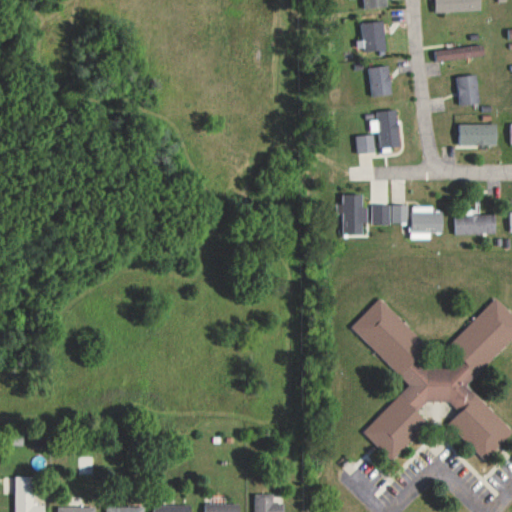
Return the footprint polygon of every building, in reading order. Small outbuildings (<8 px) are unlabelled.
[(365,0),(367,10),(388,7),(386,0),(365,0)] [(483,11),(482,0),(435,0),(436,12),(483,11)] [(363,22),(364,50),(386,49),(385,22),(363,22)] [(485,55),(483,43),(436,51),(439,63),(485,55)] [(372,96),(391,95),(390,66),(370,67),(372,96)] [(459,76),(460,105),(479,104),(478,75),(459,76)] [(380,131),(382,148),(401,146),(397,109),(376,111),(377,120),(370,120),(371,132),(380,131)] [(498,124),(461,124),(462,145),(498,145),(498,124)] [(373,134),(356,136),(358,154),(376,152),(373,134)] [(364,195),(343,195),(344,235),(365,235),(364,195)] [(408,204),(392,205),(392,223),(408,222),(408,204)] [(372,224),(389,224),(389,205),(371,205),(372,224)] [(433,206),(411,206),(412,239),(431,239),(431,233),(444,233),(443,212),(433,212),(433,206)] [(456,234),(496,233),(496,214),(456,215),(456,234)] [(409,385),(363,431),(384,451),(387,451),(394,458),(428,423),(420,408),(427,401),(448,400),(460,411),(451,420),(455,428),(486,458),(511,431),(511,428),(467,384),(511,337),(511,311),(496,296),(455,338),(455,345),(461,356),(454,363),(447,367),(426,367),(418,359),(426,350),(426,342),(380,297),(351,326),(382,356),(384,359),(406,381),(409,385)] [(15,511),(45,511),(46,504),(35,505),(34,475),(15,476),(15,511)] [(284,511),(285,502),(274,503),(274,494),(255,495),(255,511),(284,511)] [(241,511),(241,503),(206,504),(206,511),(241,511)]
